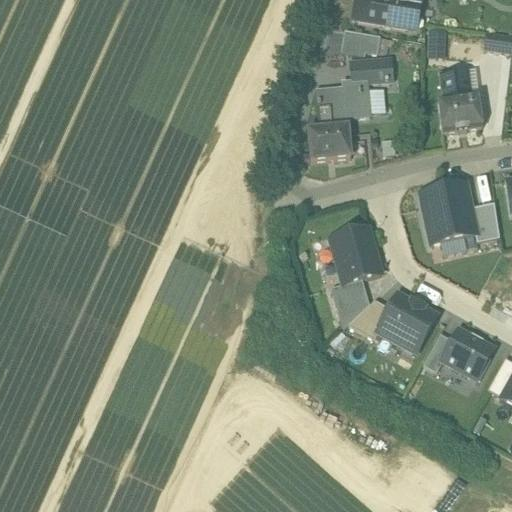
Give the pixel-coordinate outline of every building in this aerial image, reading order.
[(358,0),(358,2),(356,1),(353,22),(408,31),(410,20),(417,21),(420,0),(358,0)] [(427,58),(444,58),(445,33),(427,33),(427,58)] [(340,34),(338,53),(388,58),(390,39),(340,34)] [(511,47),(511,40),(486,37),(484,53),(511,57),(511,47)] [(468,74),(440,78),(443,103),(438,104),(442,138),(482,132),(477,98),(471,99),(468,74)] [(344,92),(316,95),(319,117),(310,118),(308,134),(307,134),(310,166),(351,162),(348,130),(347,130),(346,113),(364,111),(363,94),(344,92)] [(466,188),(420,199),(430,250),(476,239),(478,239),(472,213),(466,188)] [(494,207),(472,213),(478,239),(476,239),(477,247),(499,243),(494,207)] [(381,279),(367,233),(330,244),(343,289),(344,290),(362,285),(381,279)] [(430,251),(433,262),(463,254),(460,243),(430,251)] [(343,335),(348,330),(369,310),(362,285),(344,290),(343,289),(331,293),(343,335)] [(411,306),(398,299),(390,314),(377,337),(379,337),(416,358),(437,320),(423,313),(424,312),(412,305),(411,306)] [(374,306),(369,310),(348,330),(375,344),(379,337),(377,337),(390,314),(374,306)] [(470,340),(459,334),(453,346),(442,366),(443,366),(476,385),(477,383),(480,384),(490,365),(488,364),(493,353),(482,347),(484,345),(472,338),(470,340)] [(442,366),(453,346),(441,339),(423,371),(436,378),(443,366),(442,366)] [(502,402),(511,384),(511,367),(505,364),(488,396),(503,404),(503,403),(502,402)] [(511,384),(502,402),(503,403),(511,408),(511,384)]
